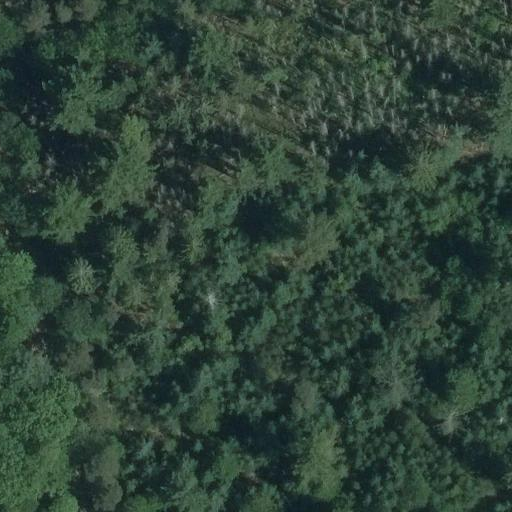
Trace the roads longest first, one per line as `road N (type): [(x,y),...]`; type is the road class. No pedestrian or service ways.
road 1 (track): [(0,195),(84,511)]
road 2 (track): [(0,65),(169,0)]
